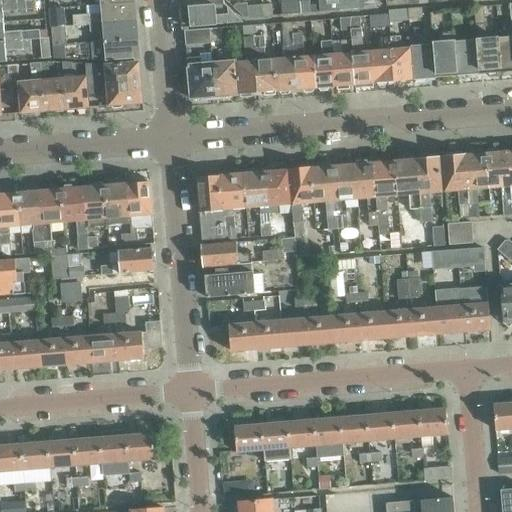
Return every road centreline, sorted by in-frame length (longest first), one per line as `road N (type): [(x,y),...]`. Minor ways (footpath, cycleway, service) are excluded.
road 1 (residential): [(511,108),(169,137)]
road 2 (residential): [(466,368),(190,392)]
road 3 (residential): [(190,392),(169,137)]
road 4 (residential): [(190,392),(0,407)]
road 5 (residential): [(169,137),(0,151)]
road 6 (residential): [(479,511),(466,368)]
road 7 (residential): [(169,137),(158,0)]
road 8 (residential): [(190,392),(200,511)]
